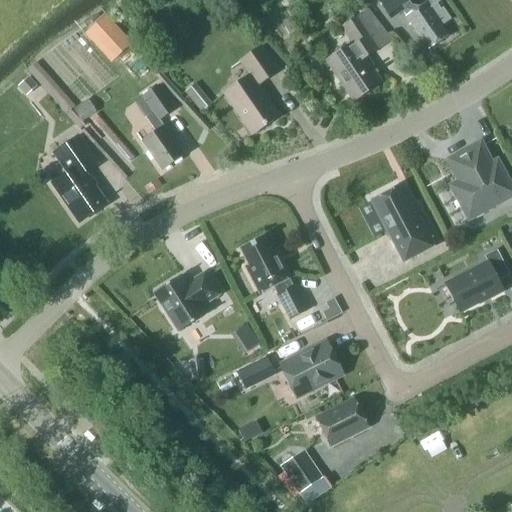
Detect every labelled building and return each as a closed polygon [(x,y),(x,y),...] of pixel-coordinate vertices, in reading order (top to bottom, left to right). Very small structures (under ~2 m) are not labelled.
[(376,0),(390,20),(402,11),(406,17),(405,17),(406,18),(407,18),(409,22),(428,50),(447,37),(440,25),(448,19),(442,11),(443,11),(442,10),(441,11),(437,4),(441,1),(441,0),(425,11),(418,1),(418,0),(376,0)] [(132,44),(105,14),(84,34),(111,63),(132,44)] [(352,43),(326,60),(353,100),(380,82),(363,57),(378,46),(358,16),(341,27),(352,43)] [(256,85),(277,71),(260,47),(240,61),(249,75),(223,93),(251,134),(278,116),(256,85)] [(36,63),(27,71),(66,114),(70,111),(75,107),(36,63)] [(37,87),(28,77),(17,87),(26,97),(37,87)] [(212,104),(194,83),(184,92),(201,113),(212,104)] [(159,120),(174,109),(159,87),(132,102),(143,119),(145,118),(155,132),(141,142),(161,170),(183,155),(163,126),(159,120)] [(97,113),(88,99),(72,110),(81,123),(97,113)] [(77,220),(104,201),(86,175),(98,167),(77,136),(53,155),(65,173),(51,183),(77,220)] [(511,194),(511,193),(508,185),(500,171),(494,174),(479,146),(450,162),(461,183),(453,187),(470,218),(472,216),(475,217),(483,213),(484,210),(511,194)] [(401,187),(372,202),(403,262),(438,244),(424,216),(417,219),(401,187)] [(277,296),(290,321),(306,312),(293,287),(292,287),(288,279),(289,279),(275,252),(272,253),(264,238),(240,250),(248,266),(245,267),(259,294),(274,287),(278,295),(277,296)] [(487,263),(445,285),(458,312),(478,302),(479,304),(503,291),(497,281),(509,275),(496,250),(484,257),(487,263)] [(154,294),(179,333),(205,315),(200,308),(219,296),(205,273),(186,285),(180,277),(154,294)] [(235,333),(248,355),(262,346),(249,324),(235,333)] [(345,377),(326,339),(277,364),(296,401),(345,377)] [(276,376),(266,356),(235,371),(245,391),(276,376)] [(205,379),(202,359),(189,360),(191,381),(205,379)] [(316,419),(331,449),(368,430),(353,401),(316,419)] [(251,447),(255,452),(262,451),(265,445),(260,440),(253,441),(251,447)] [(284,469),(302,496),(322,482),(304,455),(284,469)]
